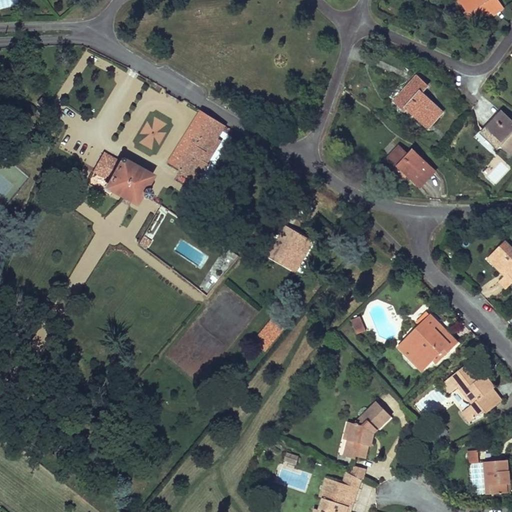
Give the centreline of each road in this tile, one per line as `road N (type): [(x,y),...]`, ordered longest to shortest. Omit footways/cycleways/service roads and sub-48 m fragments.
road 1 (residential): [(304,162),(92,33)]
road 2 (residential): [(511,355),(421,265),(418,214)]
road 3 (residential): [(357,23),(470,71),(492,62),(511,37)]
road 4 (residential): [(357,23),(304,162)]
road 5 (residential): [(418,214),(346,193),(304,162)]
